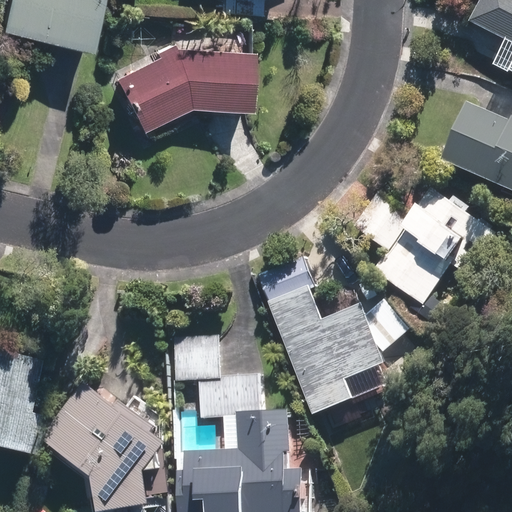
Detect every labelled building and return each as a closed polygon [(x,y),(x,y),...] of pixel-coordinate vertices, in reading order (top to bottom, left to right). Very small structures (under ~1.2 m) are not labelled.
[(13,0),(7,28),(88,48),(100,0),(13,0)] [(511,0),(493,0),(483,20),(511,34),(511,0)] [(250,50),(181,48),(119,80),(144,129),(191,105),(248,107),(250,50)] [(511,120),(480,108),(458,160),(511,181),(511,120)] [(507,234),(441,190),(386,273),(433,304),(461,262),(481,275),(507,234)] [(415,329),(391,304),(377,317),(373,309),(332,325),(307,261),(270,275),(325,414),(403,384),(390,352),(415,329)] [(310,511),(309,471),(296,471),(293,412),(270,413),(269,382),(224,384),(222,340),(180,342),(182,380),(207,379),(208,416),(226,415),(226,414),(246,413),(248,454),(197,456),(198,474),(192,474),(193,511),(310,511)] [(65,341),(61,381),(76,382),(80,343),(65,341)] [(0,439),(35,449),(44,415),(25,410),(37,360),(0,350),(0,439)] [(58,440),(109,476),(115,511),(160,504),(155,472),(174,447),(96,389),(58,440)]
